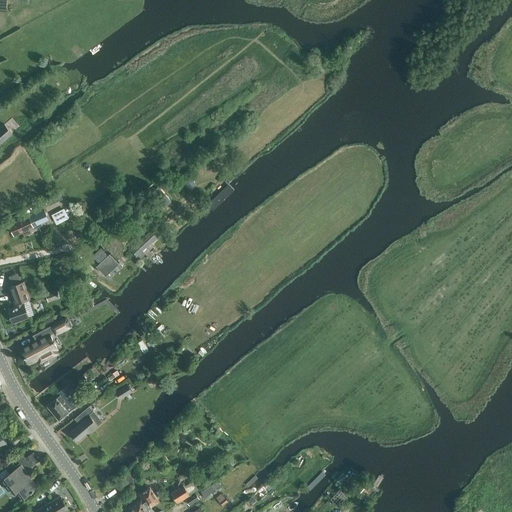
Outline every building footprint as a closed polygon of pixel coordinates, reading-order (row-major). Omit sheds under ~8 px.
[(0,143),(12,133),(5,124),(0,127),(0,143)] [(188,189),(195,184),(187,175),(181,180),(188,189)] [(167,210),(173,205),(157,185),(150,191),(167,210)] [(61,192),(48,199),(50,204),(63,197),(61,192)] [(15,235),(30,228),(34,226),(35,229),(43,225),(41,223),(49,219),(44,209),(29,216),(10,224),(15,235)] [(63,209),(50,215),(55,225),(68,219),(63,209)] [(137,255),(160,233),(153,226),(130,248),(137,255)] [(106,275),(119,262),(110,253),(97,265),(106,275)] [(19,271),(9,275),(13,283),(22,279),(19,271)] [(23,301),(28,299),(26,292),(27,292),(23,282),(10,286),(17,306),(9,309),(13,322),(28,317),(23,301)] [(46,293),(48,301),(60,298),(57,289),(46,293)] [(60,328),(58,324),(64,321),(62,316),(28,333),(32,339),(17,347),(24,362),(53,347),(46,333),(51,330),(51,332),(60,328)] [(99,364),(95,367),(78,380),(83,385),(87,382),(88,383),(103,371),(99,364)] [(128,383),(117,392),(120,396),(123,393),(126,396),(133,390),(128,383)] [(59,420),(82,401),(68,384),(59,392),(61,394),(57,398),(57,397),(47,406),(59,420)] [(80,423),(70,432),(77,441),(88,432),(89,433),(102,422),(89,406),(75,418),(80,423)] [(4,437),(0,439),(0,451),(8,445),(4,437)] [(31,466),(26,458),(23,454),(17,458),(20,463),(14,467),(16,469),(2,479),(13,494),(17,491),(23,498),(36,488),(24,472),(31,466)] [(201,488),(204,494),(217,486),(214,481),(201,488)] [(177,503),(190,495),(184,484),(171,492),(177,503)] [(143,511),(149,508),(160,501),(150,486),(142,492),(144,496),(131,504),(133,508),(132,509),(132,510),(131,511),(143,511)] [(335,510),(348,494),(340,488),(331,499),(330,498),(326,503),(324,502),(315,511),(326,511),(331,507),(335,510)] [(189,505),(200,498),(196,492),(186,498),(189,505)] [(223,505),(228,501),(222,493),(216,497),(223,505)] [(66,511),(69,510),(61,496),(37,510),(38,511),(66,511)]
